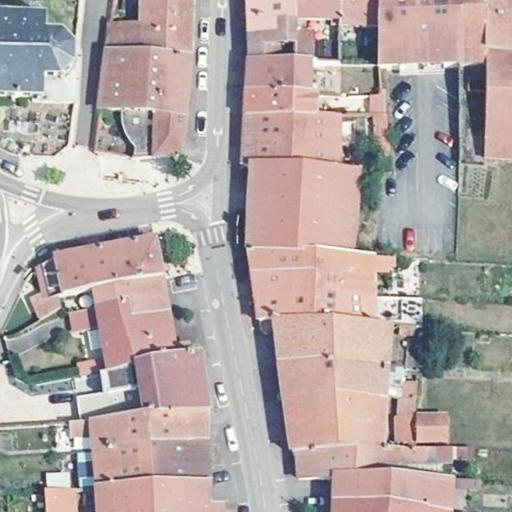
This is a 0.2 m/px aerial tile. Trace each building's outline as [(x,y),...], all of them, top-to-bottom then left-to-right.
[(139,0),(137,26),(134,52),(191,58),(191,0),(139,0)] [(247,0),(249,39),(280,37),(280,19),(295,17),(294,0),(247,0)] [(294,0),(295,17),(295,22),(328,22),(342,22),(342,0),(294,0)] [(342,0),(342,22),(342,26),(380,26),(380,0),(342,0)] [(511,0),(380,0),(380,26),(381,71),(446,70),(458,69),(487,69),(486,84),(470,83),(469,95),(486,96),(483,161),(511,162),(511,0)] [(0,98),(11,98),(11,102),(14,102),(14,98),(31,99),(31,102),(73,102),(75,71),(77,67),(78,53),(76,47),(73,49),(64,37),(65,34),(62,32),(59,36),(47,36),(47,17),(45,18),(45,14),(41,14),(41,17),(18,17),(18,13),(14,13),(14,17),(0,16),(0,98)] [(295,22),(295,17),(280,19),(280,37),(249,39),(249,50),(249,63),(295,64),(295,36),(295,22)] [(328,36),(314,36),(314,65),(340,66),(342,26),(342,22),(328,22),(328,36)] [(111,24),(108,50),(134,52),(137,26),(111,24)] [(310,65),(314,65),(314,36),(295,36),(295,64),(310,65)] [(137,148),(137,159),(178,156),(186,118),(191,58),(134,52),(108,50),(100,109),(122,111),(123,120),(127,133),(138,134),(137,148)] [(247,94),(309,96),(310,65),(295,64),(249,63),(248,80),(247,94)] [(458,81),(458,69),(446,70),(445,81),(458,81)] [(445,81),(443,94),(458,94),(458,81),(445,81)] [(316,97),(309,96),(247,94),(246,106),(246,118),(316,118),(316,97)] [(462,94),(458,94),(443,94),(441,148),(461,149),(462,94)] [(252,167),(338,170),(339,118),(316,118),(246,118),(245,143),(244,166),(252,167)] [(137,148),(138,134),(127,133),(129,138),(137,148)] [(360,171),(338,170),(252,167),(249,254),(353,258),(360,171)] [(56,297),(93,291),(161,279),(159,263),(155,243),(145,245),(95,253),(56,260),(35,271),(42,301),(36,307),(31,313),(37,322),(58,309),(56,297)] [(338,298),(373,300),(373,275),(389,274),(389,260),(353,258),(249,254),(251,266),(252,277),(339,280),(338,298)] [(260,323),(261,323),(373,327),(373,300),(338,298),(339,280),(252,277),(257,305),(260,323)] [(93,291),(95,308),(164,296),(161,279),(93,291)] [(104,360),(106,373),(136,369),(189,357),(188,346),(175,348),(171,324),(166,296),(164,296),(95,308),(72,312),(75,329),(98,325),(104,360)] [(293,455),(298,455),(384,453),(391,328),(373,327),(261,323),(262,331),(266,335),(276,334),(286,421),(293,455)] [(76,397),(80,425),(204,414),(208,414),(204,386),(200,356),(189,357),(136,369),(139,390),(76,397)] [(79,378),(106,373),(104,360),(77,365),(79,378)] [(399,405),(416,405),(417,385),(401,385),(399,405)] [(416,446),(415,420),(416,405),(399,405),(397,420),(398,446),(416,446)] [(205,431),(204,414),(80,425),(70,427),(72,440),(90,440),(91,455),(152,452),(206,444),(205,431)] [(415,420),(416,446),(446,445),(445,420),(415,420)] [(207,465),(206,444),(152,452),(91,455),(95,490),(208,486),(207,465)] [(78,486),(92,485),(90,451),(76,452),(78,486)] [(396,453),(384,453),(298,455),(299,469),(299,480),(335,480),(394,481),(395,466),(396,453)] [(427,465),(427,453),(396,453),(395,466),(427,465)] [(334,504),(414,511),(448,511),(449,491),(450,482),(394,481),(335,480),(335,494),(334,504)] [(480,492),(480,483),(450,482),(449,491),(480,492)] [(96,511),(221,511),(222,508),(209,509),(208,486),(95,490),(96,511)] [(76,511),(75,491),(46,492),(46,511),(76,511)]
